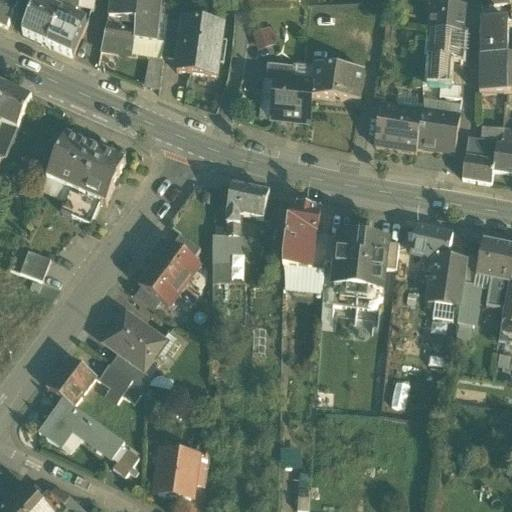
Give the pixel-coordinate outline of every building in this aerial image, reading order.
[(11,3),(2,0),(0,0),(0,28),(7,31),(18,7),(16,6),(11,3)] [(48,0),(48,6),(55,9),(53,12),(62,17),(64,0),(48,0)] [(78,0),(64,0),(62,17),(72,21),(73,21),(74,18),(77,18),(78,0)] [(142,0),(112,0),(110,21),(104,45),(103,45),(101,54),(122,57),(124,48),(134,50),(135,43),(157,46),(160,18),(162,3),(142,0)] [(312,0),(295,0),(296,9),(311,9),(313,0),(312,0)] [(449,0),(429,0),(428,8),(432,9),(432,7),(449,9),(449,0)] [(489,0),(490,10),(508,8),(507,0),(489,0)] [(165,3),(162,3),(160,18),(168,19),(170,4),(165,3)] [(53,12),(38,6),(23,39),(48,50),(62,17),(53,12)] [(449,9),(432,7),(432,9),(431,33),(464,36),(466,10),(449,9)] [(62,17),(48,50),(73,61),(88,27),(73,21),(72,21),(62,17)] [(183,26),(168,24),(163,61),(178,64),(183,26)] [(509,32),(509,24),(480,24),(480,60),(482,60),(508,60),(509,32)] [(223,31),(183,26),(178,64),(177,75),(216,81),(223,31)] [(273,29),(254,34),(258,50),(277,46),(273,29)] [(464,36),(431,33),(430,39),(429,60),(424,59),(422,87),(440,88),(447,89),(449,62),(462,63),(464,36)] [(113,60),(103,59),(102,71),(112,72),(113,60)] [(508,60),(482,60),(481,98),(508,97),(508,60)] [(292,70),(268,68),(266,84),(276,85),(276,84),(290,85),(292,70)] [(364,76),(315,70),(314,88),(313,99),(360,104),(364,76)] [(290,85),(276,84),(276,85),(272,122),(310,126),(312,99),(313,99),(314,88),(290,85)] [(0,88),(0,112),(9,93),(0,88)] [(461,91),(447,89),(440,88),(439,101),(458,103),(461,91)] [(9,93),(0,112),(0,126),(5,129),(18,134),(32,103),(9,93)] [(423,115),(383,109),(375,152),(416,159),(417,154),(423,117),(423,115)] [(460,121),(441,118),(441,120),(423,117),(417,154),(419,155),(419,154),(452,159),(452,160),(453,160),(460,121)] [(18,134),(5,129),(0,140),(0,161),(5,163),(18,134)] [(504,135),(483,132),(481,146),(497,149),(503,150),(504,136),(504,135)] [(511,136),(504,136),(503,150),(511,150),(511,136)] [(66,139),(47,183),(71,193),(100,206),(106,209),(126,165),(67,139),(67,140),(66,139)] [(495,152),(468,148),(466,160),(494,165),(496,156),(494,156),(495,152)] [(511,150),(503,150),(497,149),(496,156),(494,165),(493,175),(495,176),(511,178),(511,150)] [(494,165),(466,160),(462,183),(492,188),(495,176),(493,175),(494,165)] [(268,199),(231,192),(226,218),(226,231),(240,230),(240,221),(263,225),(268,199)] [(100,206),(71,193),(61,215),(91,228),(100,206)] [(322,213),(292,208),(290,218),(286,239),(284,262),(283,268),(283,271),(312,274),(315,244),(316,244),(317,239),(322,213)] [(290,218),(279,216),(270,270),(283,268),(283,263),(284,262),(286,239),(290,218)] [(240,230),(226,231),(226,234),(225,243),(228,243),(239,243),(240,230)] [(453,238),(417,230),(411,256),(435,261),(442,263),(440,271),(435,307),(461,311),(464,288),(467,266),(448,263),(453,238)] [(226,234),(217,234),(217,242),(213,241),(213,288),(228,288),(228,258),(228,243),(225,243),(226,234)] [(357,242),(340,240),(337,268),(334,290),(382,295),(384,273),(387,248),(388,246),(370,244),(370,240),(358,238),(357,242)] [(328,240),(317,239),(316,244),(315,244),(312,274),(324,275),(325,266),(328,240)] [(200,255),(181,240),(173,251),(192,266),(200,255)] [(340,242),(328,240),(325,266),(337,268),(340,242)] [(239,243),(228,243),(228,258),(234,258),(239,252),(239,243)] [(511,250),(482,244),(474,280),(490,283),(487,292),(495,294),(498,285),(511,288),(511,283),(511,250)] [(173,251),(168,248),(153,269),(185,292),(200,272),(192,266),(173,251)] [(399,249),(387,248),(384,273),(396,274),(399,255),(399,249)] [(411,257),(399,255),(396,274),(395,287),(408,288),(411,257)] [(51,265),(29,256),(20,278),(43,287),(51,265)] [(185,292),(153,269),(138,290),(161,308),(169,314),(185,292)] [(511,283),(511,288),(503,323),(511,324),(511,283)] [(479,291),(464,288),(461,311),(459,328),(459,329),(467,330),(475,331),(479,291)] [(161,308),(141,293),(134,303),(154,318),(161,308)] [(164,347),(126,320),(115,336),(114,336),(107,346),(105,350),(118,360),(140,376),(143,377),(144,375),(164,347)] [(511,324),(503,323),(499,348),(511,350),(511,324)] [(467,330),(459,329),(456,352),(464,354),(467,330)] [(264,357),(265,332),(253,332),(252,357),(264,357)] [(448,348),(423,344),(420,359),(445,363),(448,348)] [(140,376),(118,360),(110,371),(133,386),(140,376)] [(507,362),(500,360),(498,371),(506,372),(507,362)] [(95,383),(69,364),(48,392),(63,403),(74,411),(95,383)] [(133,386),(110,371),(101,385),(111,392),(106,400),(118,409),(122,402),(127,395),(133,386)] [(144,375),(143,377),(140,376),(133,386),(145,395),(153,383),(144,375)] [(132,399),(127,395),(122,402),(128,405),(132,399)] [(63,403),(38,438),(58,452),(71,434),(112,464),(124,447),(74,411),(63,403)] [(139,463),(127,454),(113,473),(126,482),(139,463)] [(158,497),(191,502),(193,488),(206,490),(210,463),(164,456),(158,497)] [(45,511),(42,508),(23,490),(1,511),(45,511)] [(66,511),(51,497),(42,508),(45,511),(66,511)]
